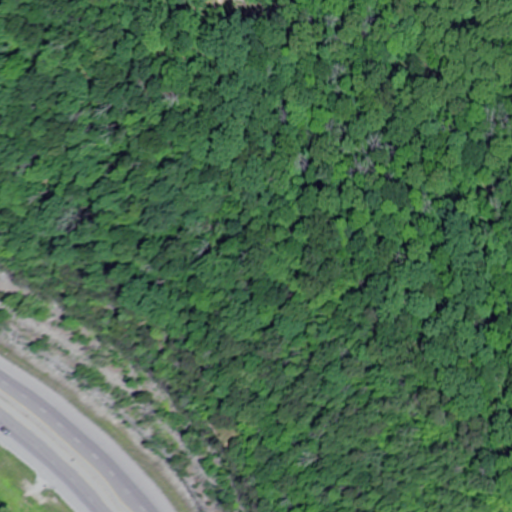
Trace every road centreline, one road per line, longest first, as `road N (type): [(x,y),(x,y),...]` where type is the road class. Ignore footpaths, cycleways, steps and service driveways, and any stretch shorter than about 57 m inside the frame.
road 1 (trunk): [(135,511),(70,442),(0,387)]
road 2 (trunk): [(0,429),(92,511)]
